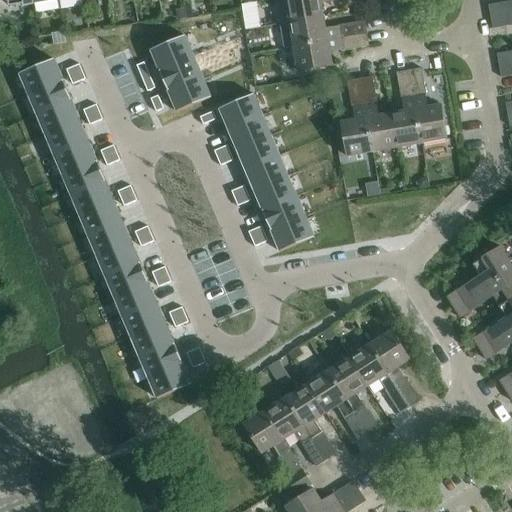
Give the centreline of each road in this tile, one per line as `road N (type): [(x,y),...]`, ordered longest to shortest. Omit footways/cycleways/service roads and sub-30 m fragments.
road 1 (residential): [(142,159),(210,334),(240,343),(260,331),(266,309),(258,287)]
road 2 (residential): [(415,260),(499,159),(476,38)]
road 3 (residential): [(258,287),(198,149),(171,142),(142,159)]
road 4 (residential): [(404,511),(372,462),(479,395)]
road 5 (residential): [(415,260),(258,287)]
road 6 (residential): [(453,511),(510,475),(509,450),(479,395)]
road 7 (residential): [(479,395),(417,296),(415,260)]
road 8 (residential): [(476,38),(395,52),(386,0)]
road 9 (residential): [(142,159),(89,49)]
